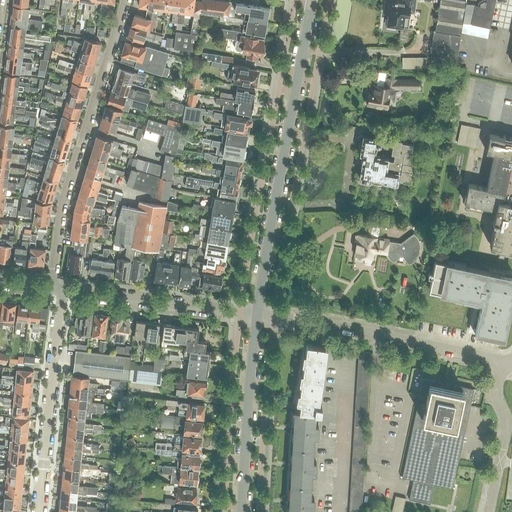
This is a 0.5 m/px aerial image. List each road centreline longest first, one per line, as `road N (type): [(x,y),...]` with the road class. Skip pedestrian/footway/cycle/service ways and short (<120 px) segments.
road 1 (tertiary): [(256,315),(312,0)]
road 2 (residential): [(51,288),(62,206),(125,0)]
road 3 (residential): [(503,362),(256,315)]
road 4 (residential): [(39,511),(63,289)]
road 5 (tertiary): [(241,511),(256,315)]
road 6 (residential): [(256,315),(63,289)]
road 7 (residential): [(488,511),(506,429),(497,389),(503,362)]
